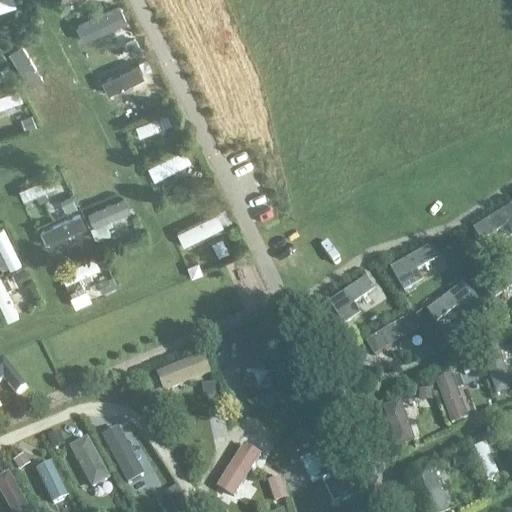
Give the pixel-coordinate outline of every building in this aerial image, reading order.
[(0,22),(23,18),(20,6),(0,10),(0,22)] [(24,46),(14,49),(23,80),(34,76),(24,46)] [(104,89),(140,73),(132,57),(97,73),(104,89)] [(158,89),(131,98),(136,110),(162,101),(158,89)] [(0,121),(29,115),(26,102),(0,107),(0,121)] [(79,106),(41,120),(45,130),(83,116),(79,106)] [(54,135),(57,147),(93,138),(89,125),(54,135)] [(144,145),(176,135),(173,125),(141,135),(144,145)] [(170,174),(195,164),(191,155),(167,165),(170,174)] [(90,192),(113,185),(106,166),(85,172),(89,184),(88,185),(90,192)] [(51,189),(26,199),(31,212),(56,202),(51,189)] [(86,227),(46,238),(50,251),(90,239),(86,227)] [(187,257),(221,248),(217,233),(183,242),(187,257)] [(9,243),(0,247),(0,255),(12,279),(23,274),(9,243)] [(440,258),(431,245),(391,268),(405,291),(423,282),(418,271),(440,258)] [(129,280),(135,292),(164,278),(158,266),(129,280)] [(70,291),(105,281),(101,270),(67,280),(70,291)] [(20,296),(34,289),(28,277),(14,284),(20,296)] [(379,292),(369,279),(329,302),(343,325),(362,316),(356,305),(379,292)] [(0,304),(14,332),(26,326),(6,287),(0,289),(0,304)] [(271,372),(273,333),(246,332),(245,371),(271,372)] [(212,355),(222,350),(218,341),(208,346),(212,355)] [(3,359),(0,361),(0,383),(4,381),(17,396),(27,388),(3,359)] [(162,385),(171,406),(216,386),(212,377),(195,384),(191,373),(162,385)] [(295,388),(301,398),(312,392),(307,382),(295,388)] [(383,407),(398,446),(415,440),(400,400),(383,407)] [(511,448),(511,432),(503,441),(511,448)] [(59,433),(47,438),(53,452),(65,446),(59,433)] [(315,439),(295,448),(300,460),(320,451),(315,439)] [(88,440),(71,449),(93,489),(110,480),(88,440)] [(336,449),(319,457),(342,502),(359,494),(336,449)] [(493,454),(481,457),(490,493),(503,489),(493,454)] [(60,511),(72,511),(79,506),(59,486),(47,498),(60,511)] [(185,511),(189,511),(183,499),(171,506),(174,511),(185,511)]
